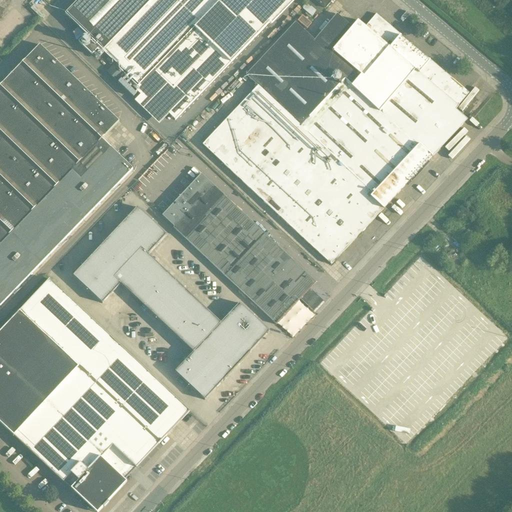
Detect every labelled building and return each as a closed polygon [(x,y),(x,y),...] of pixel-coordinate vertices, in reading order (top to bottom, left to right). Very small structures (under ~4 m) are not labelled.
[(78,0),(65,14),(86,34),(78,42),(92,55),(99,47),(115,63),(107,72),(117,82),(126,73),(139,85),(135,89),(141,95),(135,101),(159,125),(169,114),(175,120),(287,5),(281,0),(78,0)] [(315,0),(315,1),(324,9),(325,9),(332,0),(315,0)] [(311,17),(316,12),(306,4),(302,9),(311,17)] [(258,87),(202,145),(331,265),(467,120),(456,110),(459,106),(458,106),(469,93),(431,61),(429,63),(399,38),(401,35),(376,14),(366,27),(358,20),(352,27),(337,14),(332,20),(328,17),(316,31),(320,34),(314,41),(295,23),(246,76),(258,87)] [(302,16),(298,21),(307,29),(312,24),(302,16)] [(40,45),(0,86),(0,306),(133,169),(102,139),(119,122),(40,45)] [(168,210),(162,216),(174,227),(173,228),(276,325),(316,283),(201,174),(183,194),(181,192),(177,196),(179,198),(175,202),(172,199),(165,206),(168,210)] [(137,208),(127,218),(143,233),(153,222),(137,208)] [(127,218),(118,228),(134,243),(143,233),(127,218)] [(153,222),(143,233),(157,246),(167,235),(153,222)] [(118,228),(109,238),(133,260),(142,250),(134,243),(118,228)] [(143,233),(134,243),(142,250),(148,256),(149,255),(157,246),(143,233)] [(109,238),(100,247),(124,270),(133,260),(109,238)] [(100,247),(91,257),(107,272),(114,279),(124,270),(100,247)] [(124,270),(114,279),(121,286),(133,297),(146,282),(160,267),(148,256),(142,250),(133,260),(124,270)] [(91,257),(82,267),(97,282),(107,272),(91,257)] [(73,276),(72,276),(88,291),(89,291),(97,282),(82,267),(73,276)] [(160,267),(146,282),(155,290),(168,275),(160,267)] [(107,272),(97,282),(112,295),(121,286),(114,279),(107,272)] [(168,275),(155,290),(159,294),(163,298),(177,283),(168,275)] [(49,280),(0,332),(0,422),(71,489),(72,488),(98,511),(102,506),(104,508),(109,503),(107,501),(125,481),(124,480),(189,411),(49,280)] [(89,291),(88,291),(103,305),(112,295),(97,282),(89,291)] [(146,282),(133,297),(145,308),(159,294),(155,290),(146,282)] [(177,283),(163,298),(171,305),(185,291),(177,283)] [(185,291),(171,305),(180,313),(193,299),(185,291)] [(159,294),(145,308),(158,320),(171,305),(163,298),(159,294)] [(193,299),(180,313),(184,317),(188,321),(202,307),(193,299)] [(171,305),(158,320),(170,332),(184,317),(180,313),(171,305)] [(240,306),(230,316),(244,330),(254,319),(240,306)] [(202,307),(188,321),(196,329),(210,314),(202,307)] [(210,314),(196,329),(208,340),(212,335),(221,326),(221,325),(210,314)] [(221,325),(221,326),(235,340),(244,330),(230,316),(221,325)] [(184,317),(170,332),(183,343),(196,329),(188,321),(184,317)] [(254,319),(244,330),(259,343),(269,333),(254,319)] [(221,326),(212,335),(242,363),(250,354),(250,353),(235,340),(221,326)] [(196,329),(183,343),(194,354),(195,353),(203,344),(208,340),(196,329)] [(244,330),(235,340),(250,353),(259,343),(244,330)] [(208,340),(203,344),(233,372),(242,363),(212,335),(208,340)] [(203,344),(195,353),(209,367),(224,381),(225,381),(233,372),(203,344)] [(195,353),(185,363),(200,377),(209,367),(195,353)] [(185,363),(176,374),(190,387),(200,377),(185,363)] [(209,367),(200,377),(215,391),(224,381),(209,367)] [(200,377),(190,387),(205,401),(215,391),(200,377)]
